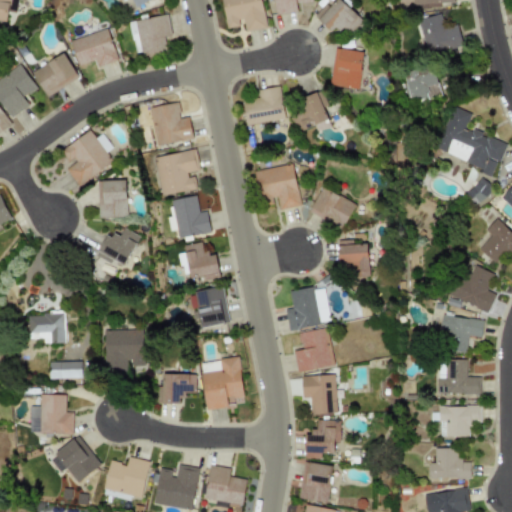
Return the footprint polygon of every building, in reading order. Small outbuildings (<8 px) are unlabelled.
[(0,0),(0,20),(5,21),(7,11),(15,12),(16,0),(0,0)] [(131,0),(135,8),(150,0),(131,0)] [(220,0),(224,28),(241,26),(242,31),(264,28),(260,0),(220,0)] [(271,0),(274,15),(296,12),(295,3),(312,1),(311,0),(271,0)] [(348,34),(361,22),(340,0),(332,0),(315,17),(331,34),(340,25),(348,34)] [(410,0),(411,8),(453,6),(452,0),(410,0)] [(456,24),(446,26),(443,13),(417,20),(427,56),(462,46),(456,24)] [(69,40),(77,65),(94,60),(96,66),(117,60),(107,28),(69,40)] [(356,89),(363,52),(334,47),(328,85),(356,89)] [(31,72),(46,97),(77,78),(62,53),(31,72)] [(0,103),(9,118),(28,105),(22,97),(35,88),(20,64),(0,77),(0,103)] [(441,95),(432,65),(403,73),(411,103),(441,95)] [(245,125),(283,119),(279,86),(257,90),(258,98),(241,100),(245,125)] [(326,105),(320,90),(297,100),(300,109),(289,114),(297,132),(327,119),(321,107),(326,105)] [(148,107),(153,145),(191,140),(188,117),(178,118),(176,103),(148,107)] [(434,149),(492,173),(504,144),(465,127),(470,114),(452,106),(434,149)] [(68,164),(65,166),(76,185),(111,164),(90,130),(59,149),(68,164)] [(153,156),(159,195),(195,190),(192,173),(198,172),(194,150),(153,156)] [(299,205),(291,164),(253,171),(259,202),(276,199),(278,210),(299,205)] [(96,181),(97,218),(126,217),(125,180),(96,181)] [(511,183),(500,197),(511,207),(511,183)] [(308,212),(342,228),(354,203),(320,187),(308,212)] [(0,223),(10,219),(0,196),(0,223)] [(176,238),(209,233),(206,211),(197,212),(195,196),(168,200),(170,216),(166,217),(168,230),(175,229),(176,238)] [(477,249),(495,264),(506,251),(511,256),(511,233),(495,218),(484,231),(489,236),(477,249)] [(367,276),(366,233),(352,234),(352,240),(335,240),(336,266),(356,265),(356,276),(367,276)] [(215,254),(205,255),(203,242),(182,244),(183,253),(177,253),(180,273),(187,272),(188,278),(208,276),(208,278),(218,277),(215,254)] [(487,310),(493,293),(485,290),(491,272),(472,266),(468,277),(456,273),(448,297),(487,310)] [(322,288),(313,290),(313,286),(288,291),(291,308),(283,309),(287,330),(328,322),(322,288)] [(199,327),(227,323),(222,287),(189,291),(191,308),(197,307),(199,327)] [(27,314),(28,339),(43,338),(43,343),(64,343),(63,313),(27,314)] [(464,352),(466,336),(479,337),(482,320),(442,315),(438,349),(464,352)] [(331,367),(326,328),(297,332),(299,349),(292,350),(295,372),(331,367)] [(103,330),(104,372),(127,372),(127,366),(143,365),(142,329),(103,330)] [(237,357),(199,361),(204,409),(243,404),(237,357)] [(478,377),(465,377),(465,360),(436,359),(436,394),(478,394),(478,377)] [(81,378),(80,361),(48,362),(49,379),(81,378)] [(179,404),(179,392),(193,392),(194,374),(161,373),(160,387),(156,386),(155,403),(179,404)] [(334,414),(334,375),(300,376),(301,398),(309,398),(309,414),(334,414)] [(65,394),(39,394),(39,406),(29,406),(28,432),(72,433),(72,412),(64,412),(65,394)] [(467,437),(467,424),(479,424),(479,406),(438,406),(437,436),(467,437)] [(338,443),(339,420),(313,420),(313,435),(304,435),(303,458),(320,458),(320,453),(332,453),(332,443),(338,443)] [(99,465),(77,435),(54,452),(76,482),(99,465)] [(427,478),(469,478),(469,460),(455,460),(455,448),(433,448),(433,463),(428,463),(427,478)] [(108,460),(102,490),(141,497),(148,461),(127,457),(125,464),(108,460)] [(330,465),(303,462),(299,499),(326,502),(330,465)] [(191,510),(197,468),(175,464),(174,470),(157,468),(152,504),(191,510)] [(203,500),(242,504),(245,479),(228,477),(230,468),(207,465),(203,500)] [(422,494),(424,511),(459,511),(468,511),(465,488),(422,494)]
